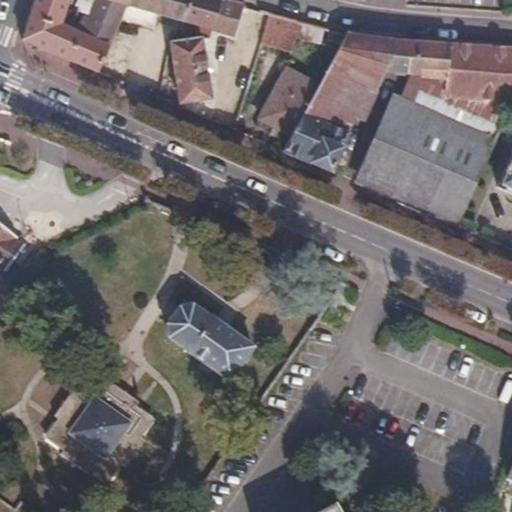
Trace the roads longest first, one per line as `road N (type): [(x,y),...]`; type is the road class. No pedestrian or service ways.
road 1 (secondary): [(0,83),(511,305)]
road 2 (residential): [(277,0),(347,21),(511,31)]
